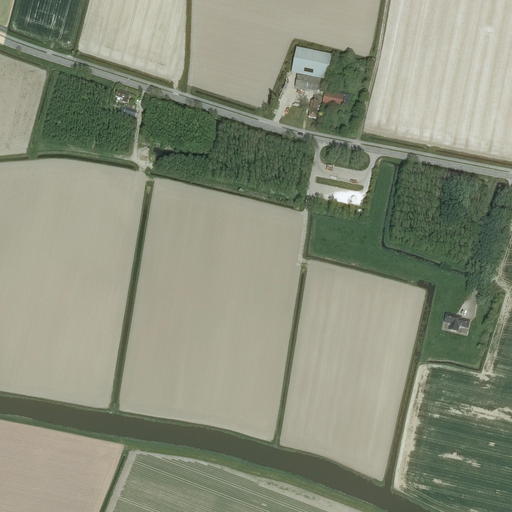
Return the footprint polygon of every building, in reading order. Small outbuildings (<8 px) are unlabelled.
[(327,81),(332,56),(297,48),(292,73),(327,81)] [(326,81),(298,76),(295,88),(323,93),(326,81)] [(123,102),(128,103),(128,100),(129,101),(131,94),(118,90),(116,97),(124,99),(123,102)] [(343,98),(344,95),(340,95),(340,98),(338,98),(338,95),(333,94),(333,95),(325,93),(324,98),(323,103),(335,105),(336,104),(342,106),(343,98)] [(309,117),(316,118),(318,109),(320,109),(321,96),(314,95),(313,101),(311,101),(309,117)] [(351,96),(345,95),(343,105),(349,106),(351,96)] [(138,112),(126,108),(124,114),(136,118),(138,112)] [(445,323),(448,323),(450,326),(449,330),(458,332),(459,328),(461,327),(468,328),(470,321),(461,319),(462,318),(447,314),(445,323)]
